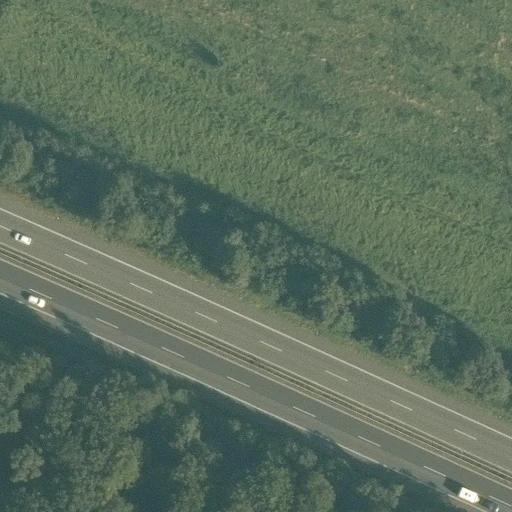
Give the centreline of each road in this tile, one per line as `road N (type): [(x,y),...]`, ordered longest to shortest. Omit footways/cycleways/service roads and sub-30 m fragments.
road 1 (motorway): [(0,277),(511,508)]
road 2 (motorway): [(511,456),(0,226)]
